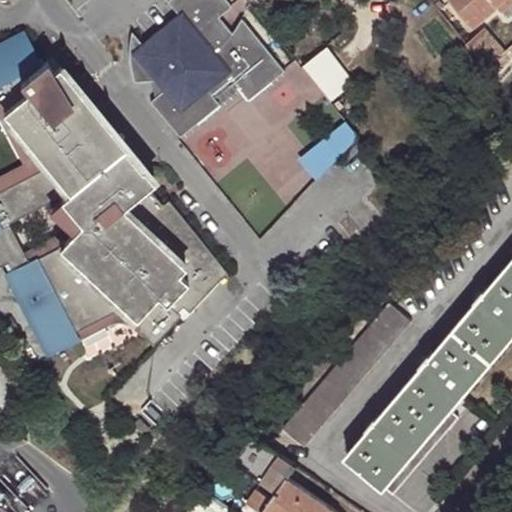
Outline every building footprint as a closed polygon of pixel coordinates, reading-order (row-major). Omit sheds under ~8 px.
[(248,99),(283,70),(240,18),(236,25),(231,33),(218,16),(231,6),(225,0),(166,0),(180,16),(144,45),(137,52),(130,44),(130,51),(131,63),(132,73),(134,80),(138,81),(145,81),(153,80),(159,78),(167,87),(162,89),(158,93),(154,96),(151,100),(180,135),(219,103),(211,93),(230,78),(248,99)] [(511,0),(450,0),(475,29),(499,10),(501,13),(511,3),(511,0)] [(511,16),(511,3),(501,13),(507,21),(511,16)] [(137,52),(144,45),(132,30),(130,37),(130,44),(137,52)] [(0,265),(1,265),(9,273),(50,353),(78,339),(74,332),(124,307),(139,321),(140,332),(154,345),(181,316),(178,312),(183,307),(190,313),(211,289),(208,286),(214,280),(217,283),(227,272),(168,200),(162,205),(148,187),(149,186),(151,182),(151,179),(150,176),(149,175),(147,173),(146,173),(143,172),(142,172),(141,172),(140,172),(139,173),(138,173),(137,174),(54,71),(48,61),(43,67),(28,36),(0,50),(0,265)] [(303,63),(331,97),(355,77),(328,43),(303,63)] [(357,136),(344,120),(297,159),(314,181),(357,136)] [(511,262),(503,273),(511,280),(511,262)] [(511,350),(511,280),(503,273),(481,299),(454,331),(498,367),(511,350)] [(391,306),(285,431),(306,449),(412,323),(391,306)] [(498,367),(454,331),(427,363),(401,393),(445,429),(498,367)] [(445,429),(401,393),(371,427),(344,460),(387,497),(445,429)] [(296,465),(253,435),(243,450),(270,468),(262,480),(278,490),(272,499),(257,490),(247,505),(258,511),(340,511),(289,477),(296,465)] [(0,489),(25,462),(14,452),(0,468),(0,489)]
